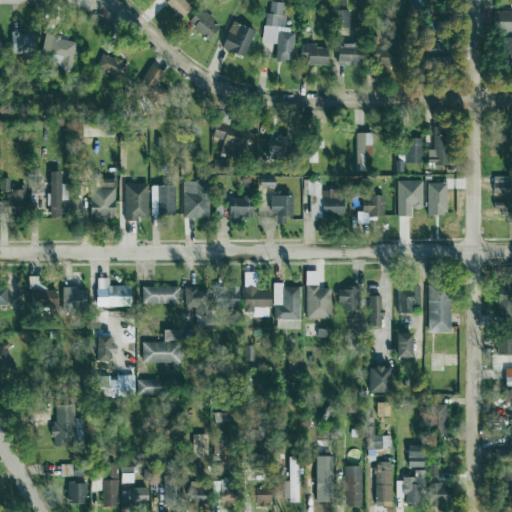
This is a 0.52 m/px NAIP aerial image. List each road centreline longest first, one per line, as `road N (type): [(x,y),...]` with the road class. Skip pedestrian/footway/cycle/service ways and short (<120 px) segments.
road 1 (residential): [(470,0),(472,511)]
road 2 (residential): [(471,249),(0,253)]
road 3 (residential): [(511,100),(246,98),(186,68),(108,0)]
